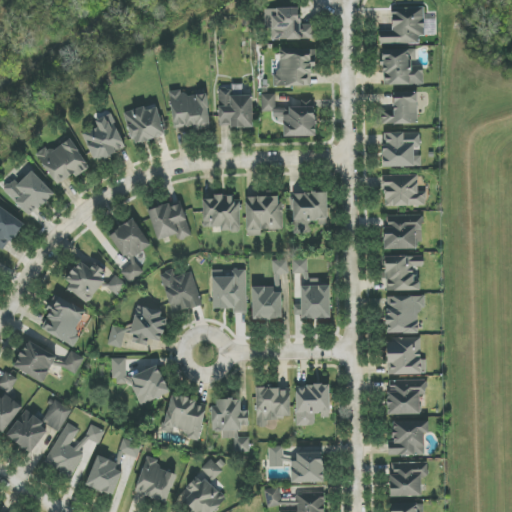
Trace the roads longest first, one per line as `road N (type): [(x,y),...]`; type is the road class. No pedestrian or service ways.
road 1 (residential): [(340,0),(347,15),(357,511)]
road 2 (residential): [(346,151),(152,170),(80,211),(39,253),(0,319)]
road 3 (residential): [(353,349),(232,353),(201,333),(186,344),(184,359),(192,372),(211,375),(232,353)]
